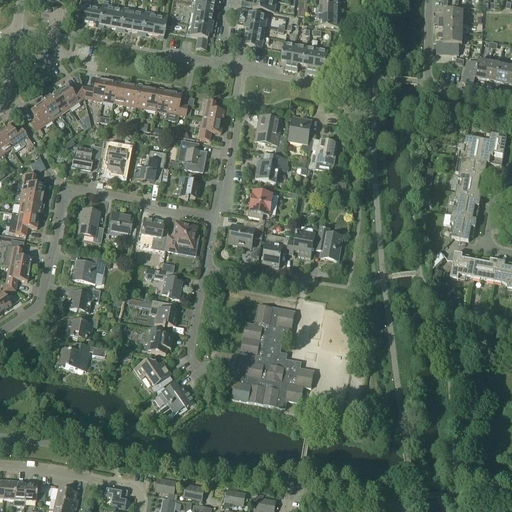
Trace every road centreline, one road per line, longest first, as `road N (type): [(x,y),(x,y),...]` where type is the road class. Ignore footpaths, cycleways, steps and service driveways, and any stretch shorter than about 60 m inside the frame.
road 1 (residential): [(38,306),(67,188),(214,219)]
road 2 (residential): [(511,105),(426,84),(428,0)]
road 3 (residential): [(140,511),(134,488),(0,466)]
road 4 (residential): [(214,219),(227,182),(240,69)]
